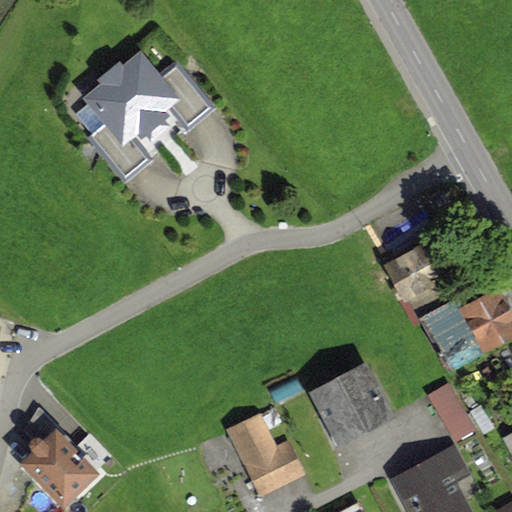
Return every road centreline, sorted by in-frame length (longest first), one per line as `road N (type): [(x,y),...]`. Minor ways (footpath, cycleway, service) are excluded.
road 1 (residential): [(0,447),(17,377),(34,359),(235,252),(327,235),(471,156)]
road 2 (secondary): [(471,156),(385,0)]
